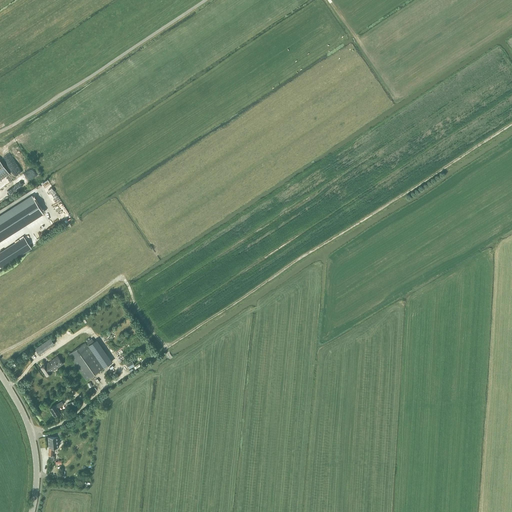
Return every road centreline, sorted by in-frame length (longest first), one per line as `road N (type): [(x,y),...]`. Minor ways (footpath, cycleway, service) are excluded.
road 1 (track): [(0,353),(117,278),(165,349),(511,123)]
road 2 (track): [(0,131),(205,0)]
road 3 (tertiary): [(31,511),(32,438),(0,372)]
